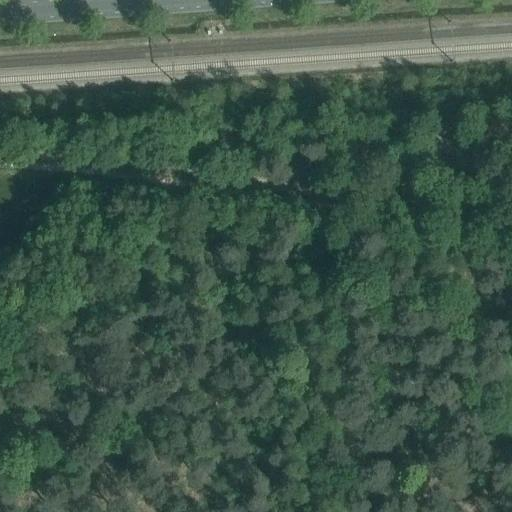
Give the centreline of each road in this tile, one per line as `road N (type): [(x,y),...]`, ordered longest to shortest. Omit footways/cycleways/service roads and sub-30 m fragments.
road 1 (track): [(148,177),(184,168),(511,212)]
road 2 (track): [(148,177),(0,337)]
road 3 (secondary): [(0,12),(174,0)]
